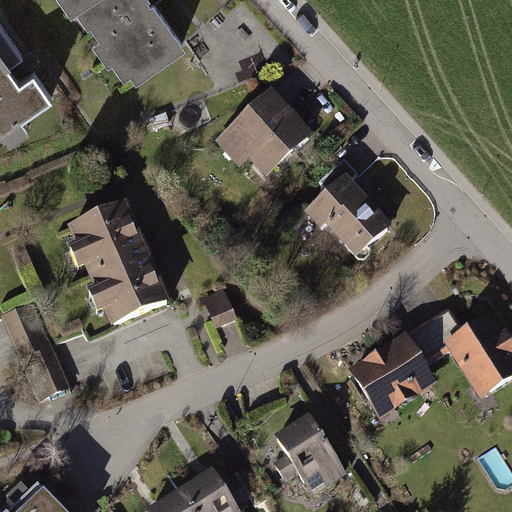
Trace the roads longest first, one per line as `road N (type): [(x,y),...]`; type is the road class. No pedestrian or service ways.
road 1 (residential): [(472,220),(347,320),(67,443)]
road 2 (residential): [(271,0),(472,220)]
